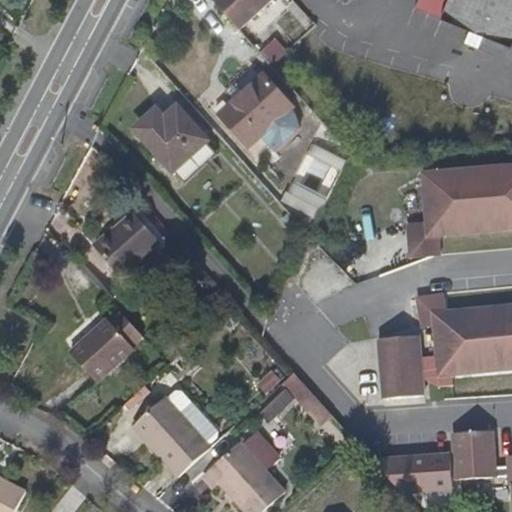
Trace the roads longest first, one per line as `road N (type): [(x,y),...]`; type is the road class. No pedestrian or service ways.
road 1 (residential): [(104,0),(0,193)]
road 2 (residential): [(0,414),(129,511)]
